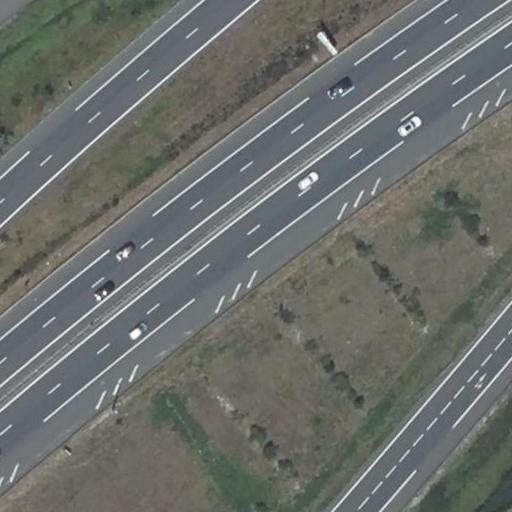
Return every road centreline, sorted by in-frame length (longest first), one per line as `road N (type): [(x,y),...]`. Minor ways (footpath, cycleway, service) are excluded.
road 1 (motorway): [(0,435),(252,231),(511,43)]
road 2 (motorway): [(477,0),(178,217),(0,362)]
road 3 (motorway): [(231,0),(0,202)]
road 4 (motorway): [(356,511),(511,330)]
